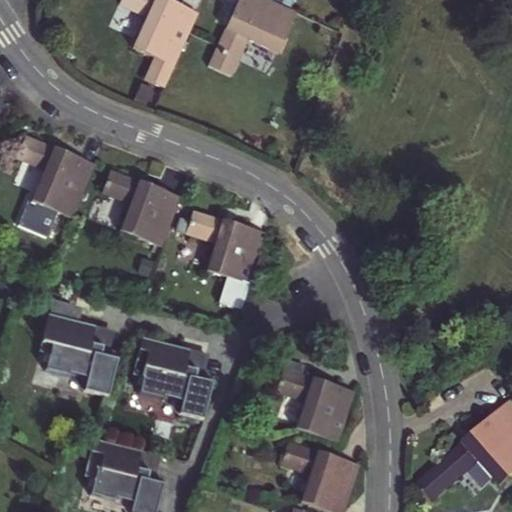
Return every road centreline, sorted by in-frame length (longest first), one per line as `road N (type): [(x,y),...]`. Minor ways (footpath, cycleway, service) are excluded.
road 1 (residential): [(0,19),(65,95),(279,191),(320,229),(355,288)]
road 2 (residential): [(355,288),(292,317),(244,353),(181,510)]
road 3 (residential): [(355,288),(383,387),(388,511)]
